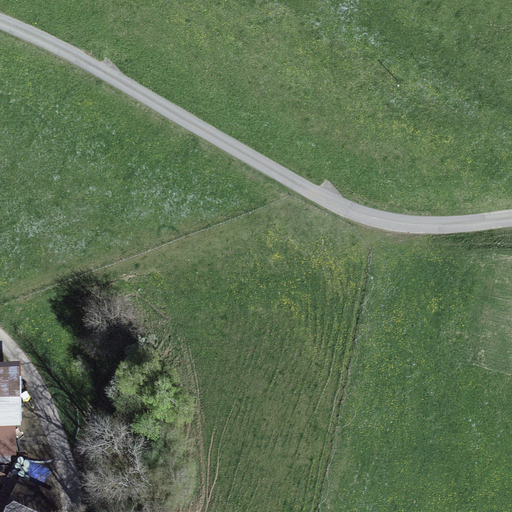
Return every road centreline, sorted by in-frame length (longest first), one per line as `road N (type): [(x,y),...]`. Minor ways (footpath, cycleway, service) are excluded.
road 1 (unclassified): [(511,218),(410,224),(357,212),(0,20)]
road 2 (unclassified): [(72,511),(47,409),(0,337)]
